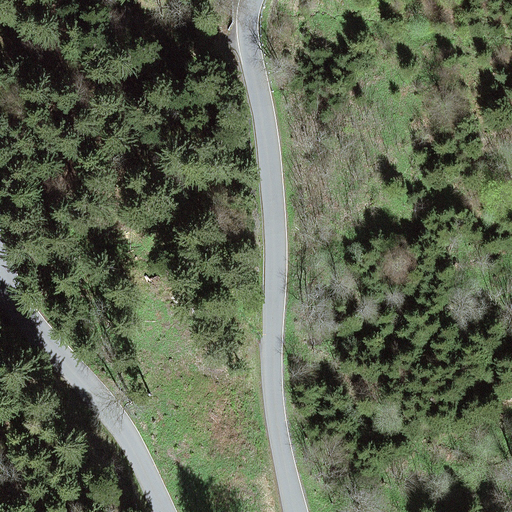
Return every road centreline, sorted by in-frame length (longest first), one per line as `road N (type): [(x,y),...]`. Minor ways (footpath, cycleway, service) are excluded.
road 1 (unclassified): [(250,0),(244,13),(273,193),(274,406),(296,511)]
road 2 (unclassified): [(163,511),(146,466),(104,404),(10,291),(0,252)]
